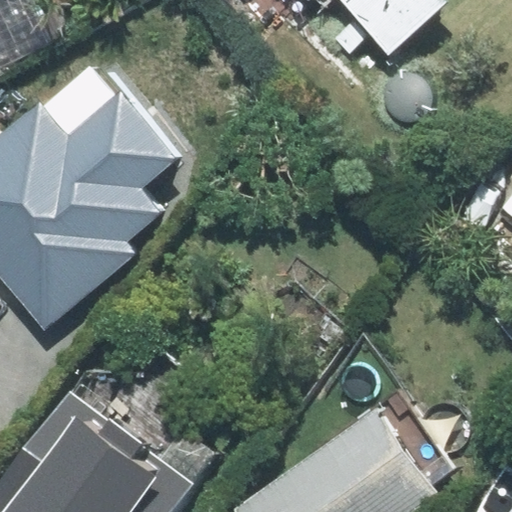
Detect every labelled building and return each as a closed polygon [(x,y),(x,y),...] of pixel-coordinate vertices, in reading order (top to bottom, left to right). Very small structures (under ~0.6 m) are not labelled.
[(0,0),(0,73),(79,41),(62,0),(0,0)] [(486,0),(296,0),(313,20),(337,0),(373,0),(421,58),(488,3),(486,0)] [(44,314),(62,303),(51,285),(85,263),(23,164),(0,177),(0,374),(9,389),(68,353),(44,314)] [(202,511),(243,457),(212,434),(203,447),(163,417),(154,427),(103,389),(18,503),(29,511),(202,511)] [(418,407),(258,511),(446,511),(475,494),(418,407)]
